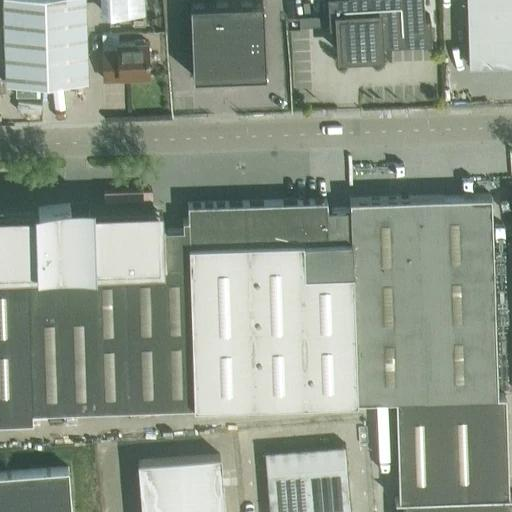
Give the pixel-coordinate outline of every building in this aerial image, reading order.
[(87,79),(84,0),(2,0),(5,82),(87,79)] [(105,0),(106,14),(144,13),(143,0),(105,0)] [(192,75),(266,72),(262,0),(230,0),(189,2),(192,75)] [(423,14),(422,0),(326,0),(328,24),(337,23),(339,52),(378,50),(378,42),(431,39),(429,14),(423,14)] [(511,61),(511,0),(465,0),(468,63),(511,61)] [(308,25),(307,16),(299,17),(300,26),(308,25)] [(103,78),(118,77),(118,73),(148,72),(146,40),(118,41),(118,32),(101,32),(103,78)] [(348,207),(346,207),(326,208),(325,198),(188,203),(188,218),(182,218),(182,227),(164,228),(163,222),(157,222),(157,209),(88,212),(88,200),(37,207),(37,214),(0,214),(0,419),(31,419),(31,409),(246,402),(246,409),(258,408),(258,400),(394,396),(398,496),(393,496),(393,497),(401,497),(401,511),(511,511),(511,494),(511,493),(511,491),(507,492),(504,392),(496,392),(490,193),(348,198),(348,207)] [(350,511),(345,445),(265,452),(269,511),(350,511)] [(224,511),(220,455),(138,462),(142,511),(224,511)] [(71,511),(68,465),(0,470),(0,511),(71,511)]
